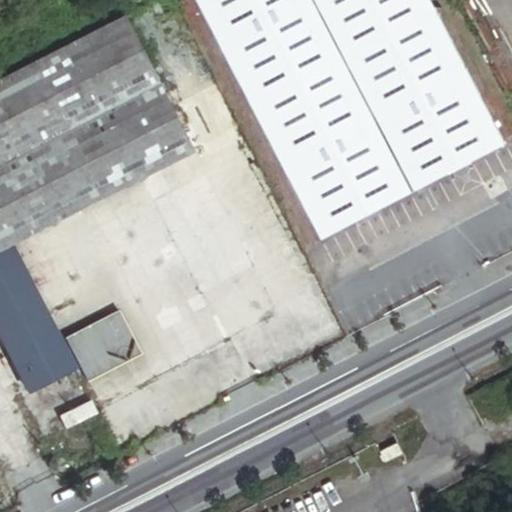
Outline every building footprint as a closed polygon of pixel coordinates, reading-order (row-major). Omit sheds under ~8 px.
[(206,0),(328,236),(511,141),(438,0),(206,0)] [(0,251),(16,243),(146,176),(197,150),(126,15),(0,78),(0,251)] [(79,366),(16,243),(0,251),(0,324),(33,390),(79,366)] [(75,410),(81,421),(100,411),(94,400),(75,410)] [(407,452),(402,442),(384,451),(389,461),(407,452)]
